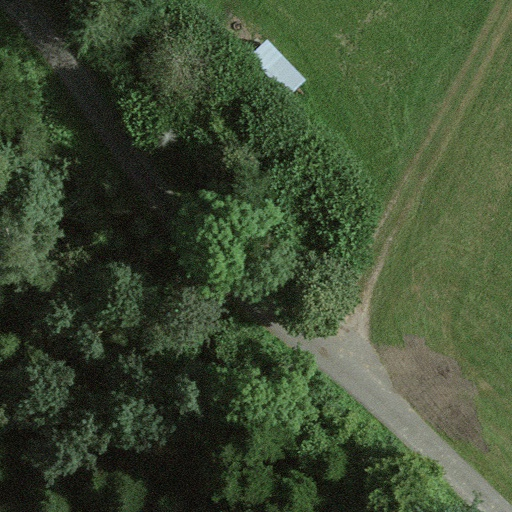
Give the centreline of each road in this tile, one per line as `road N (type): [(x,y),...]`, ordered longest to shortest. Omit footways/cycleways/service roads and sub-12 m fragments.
road 1 (unclassified): [(494,511),(357,380),(224,278),(38,24),(6,0)]
road 2 (track): [(511,4),(380,262),(362,319),(357,380)]
